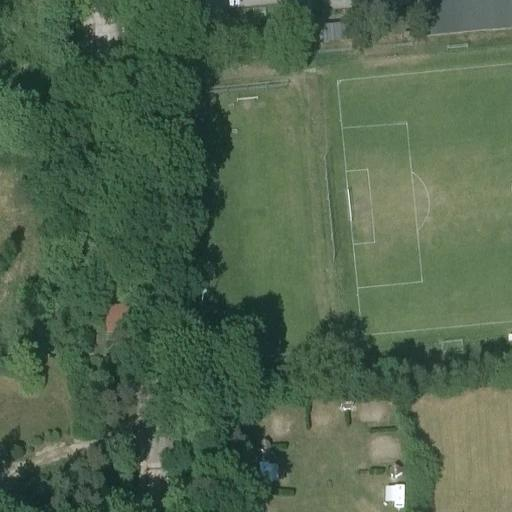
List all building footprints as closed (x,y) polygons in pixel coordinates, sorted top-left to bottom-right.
[(511,0),(420,9),(423,38),(511,30),(511,0)] [(315,31),(316,43),(356,39),(354,27),(315,31)] [(106,310),(106,342),(125,341),(124,310),(106,310)] [(344,412),(349,412),(351,406),(347,399),(344,399),(340,408),(344,412)] [(311,431),(326,431),(326,404),(311,404),(311,431)] [(403,435),(374,436),(375,458),(404,457),(403,435)] [(268,452),(268,447),(263,443),(257,449),(257,452),(265,455),(268,452)] [(389,479),(394,481),(401,477),(401,472),(395,468),(389,473),(389,479)] [(279,511),(306,511),(307,496),(280,495),(279,511)]
